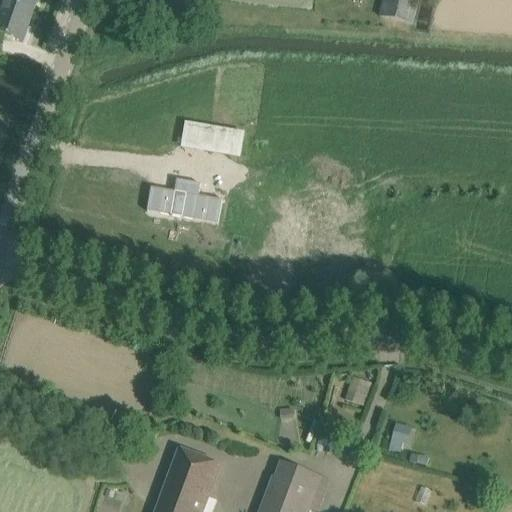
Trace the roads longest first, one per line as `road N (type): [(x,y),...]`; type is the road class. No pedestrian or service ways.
road 1 (unclassified): [(511,366),(353,332),(223,336),(0,266)]
road 2 (unclassified): [(0,262),(88,0)]
